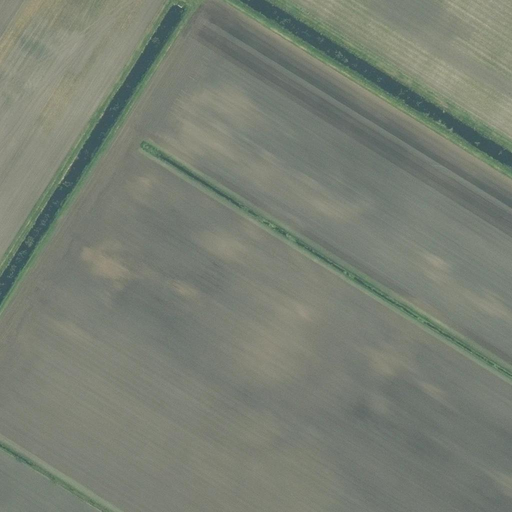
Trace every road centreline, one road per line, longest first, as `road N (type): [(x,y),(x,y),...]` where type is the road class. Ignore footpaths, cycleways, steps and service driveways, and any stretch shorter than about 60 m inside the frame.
road 1 (track): [(0,317),(196,0)]
road 2 (track): [(234,0),(511,174)]
